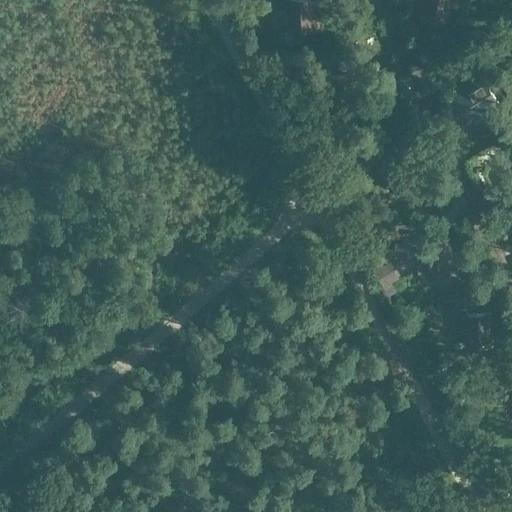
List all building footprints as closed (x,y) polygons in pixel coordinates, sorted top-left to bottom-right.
[(289,31),(322,30),(322,19),(315,19),(314,0),(282,0),(282,8),(289,8),(289,31)] [(447,24),(452,0),(425,0),(423,10),(417,9),(414,21),(421,23),(423,18),(447,24)] [(379,75),(389,72),(387,64),(376,67),(379,75)] [(511,97),(511,67),(499,77),(511,97)] [(328,108),(361,106),(360,95),(353,96),(352,76),(327,77),(327,72),(320,72),(320,85),(327,85),(328,108)] [(485,77),(449,99),(464,124),(500,102),(485,77)] [(394,126),(395,135),(410,132),(408,123),(394,126)] [(391,190),(417,187),(413,156),(388,159),(388,154),(380,155),(382,168),(388,167),(391,190)] [(398,209),(411,203),(407,192),(394,198),(398,209)] [(426,262),(427,272),(459,270),(459,259),(452,259),(450,239),(425,242),(425,237),(417,237),(419,262),(426,262)] [(383,285),(397,278),(390,264),(376,272),(383,285)] [(468,346),(501,344),(500,333),(493,333),(492,313),(467,315),(466,310),(459,311),(460,323),(466,323),(468,346)]
